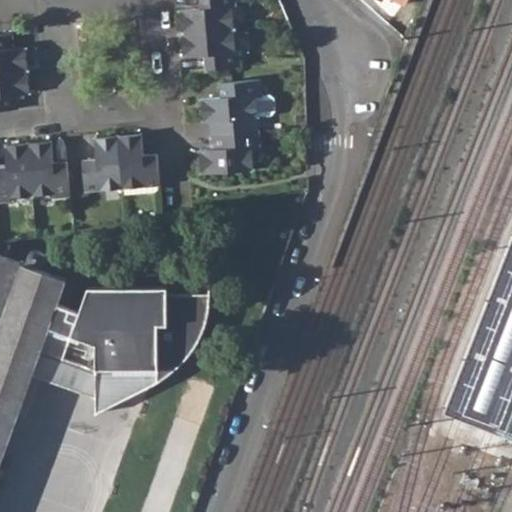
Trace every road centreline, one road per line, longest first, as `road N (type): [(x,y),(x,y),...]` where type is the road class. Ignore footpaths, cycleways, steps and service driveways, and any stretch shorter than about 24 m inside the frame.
road 1 (residential): [(336,182),(217,511)]
road 2 (residential): [(165,112),(172,194),(336,182)]
road 3 (residential): [(296,0),(337,109),(336,182)]
